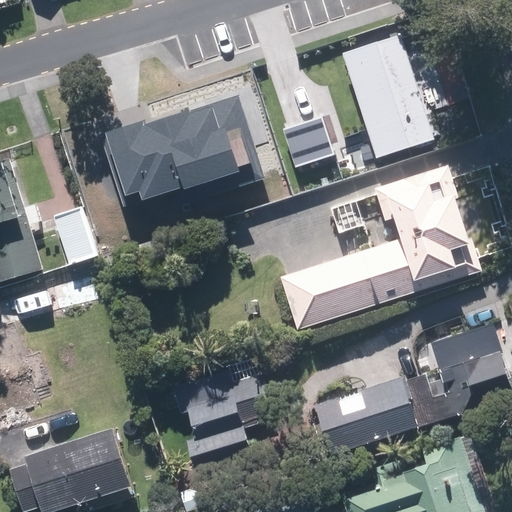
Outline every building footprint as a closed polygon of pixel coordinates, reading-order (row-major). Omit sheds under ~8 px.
[(435,141),(402,38),(347,55),(381,159),(435,141)] [(470,252),(459,219),(453,221),(440,182),(446,179),(436,147),(362,171),(373,203),(378,202),(384,221),(268,258),(285,312),(470,252)] [(26,208),(11,157),(0,159),(0,281),(46,267),(33,224),(41,222),(36,205),(26,208)] [(58,218),(71,263),(97,255),(84,210),(58,218)] [(97,270),(46,284),(56,318),(106,304),(97,270)] [(436,375),(412,382),(426,427),(511,398),(511,371),(506,354),(499,356),(491,329),(445,344),(455,378),(439,384),(436,375)] [(174,392),(182,422),(172,425),(180,455),(202,449),(207,466),(243,456),(228,403),(259,394),(249,355),(222,363),(217,347),(196,353),(197,358),(161,368),(168,394),(174,392)] [(0,423),(49,409),(36,367),(2,377),(0,371),(0,423)] [(410,379),(321,407),(337,456),(426,428),(410,379)] [(121,429),(32,457),(35,464),(20,468),(33,511),(48,507),(49,511),(56,511),(139,486),(121,429)] [(415,451),(419,467),(400,473),(400,458),(371,461),(371,484),(339,494),(344,511),(473,511),(450,439),(415,451)] [(313,511),(306,489),(247,507),(249,511),(313,511)]
